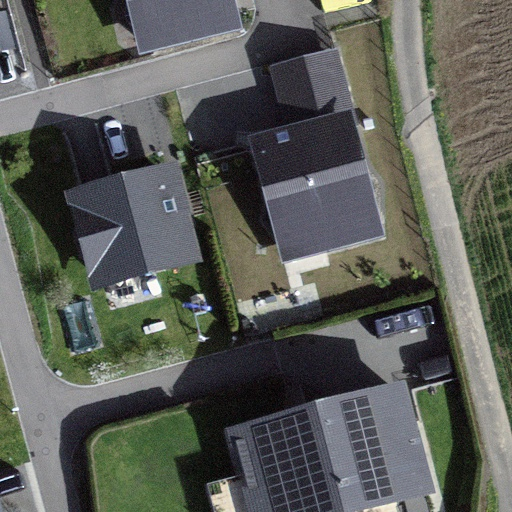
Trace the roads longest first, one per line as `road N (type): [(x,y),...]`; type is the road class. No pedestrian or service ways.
road 1 (residential): [(419,0),(429,148),(511,495)]
road 2 (residential): [(0,280),(63,511)]
